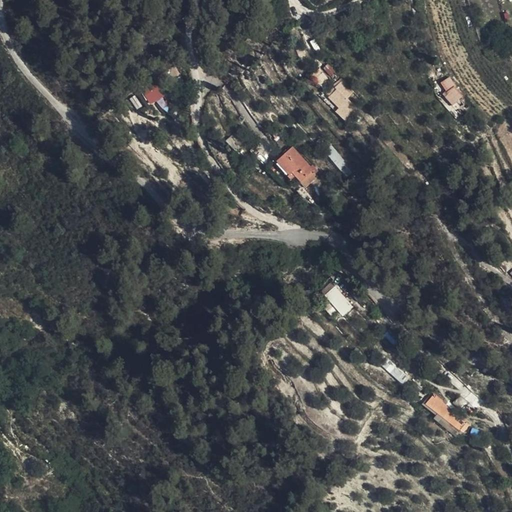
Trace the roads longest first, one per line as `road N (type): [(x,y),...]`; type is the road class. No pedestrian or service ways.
road 1 (unclassified): [(293,237),(185,224),(37,88),(5,38),(0,9)]
road 2 (unclassified): [(293,237),(339,240),(455,380),(496,408),(511,408)]
